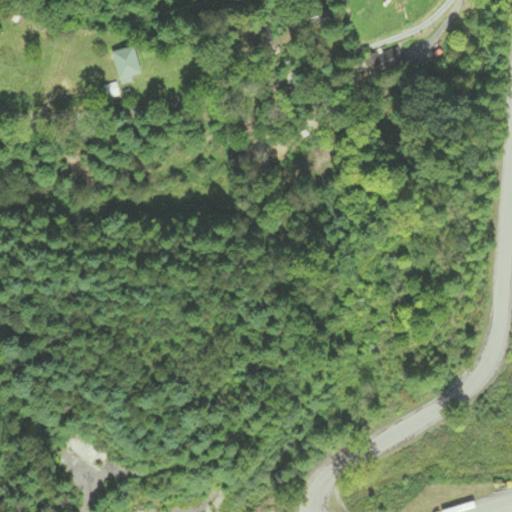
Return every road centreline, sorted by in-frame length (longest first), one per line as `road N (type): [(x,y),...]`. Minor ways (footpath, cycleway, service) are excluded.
road 1 (residential): [(452,0),(429,27),(341,67),(163,111),(44,123),(0,110)]
road 2 (residential): [(511,174),(499,325),(485,368),(456,401),(323,477),(313,511)]
